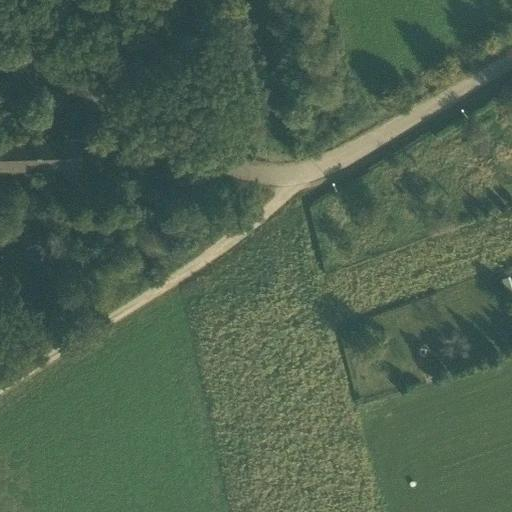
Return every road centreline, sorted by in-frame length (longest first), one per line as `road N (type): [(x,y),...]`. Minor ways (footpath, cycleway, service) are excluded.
road 1 (track): [(288,176),(243,232),(0,391)]
road 2 (residential): [(511,59),(333,163),(263,176),(189,154)]
